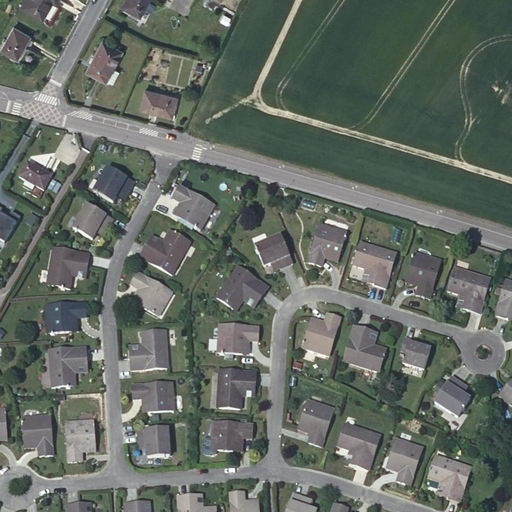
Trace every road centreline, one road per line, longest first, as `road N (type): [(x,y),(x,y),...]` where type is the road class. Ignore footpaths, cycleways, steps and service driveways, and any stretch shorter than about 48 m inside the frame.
road 1 (residential): [(269,472),(280,318),(295,297),(314,291),(467,339)]
road 2 (residential): [(175,147),(511,246)]
road 3 (residential): [(116,479),(104,295),(110,268),(175,147)]
road 4 (residential): [(418,511),(328,480),(269,472)]
road 5 (residential): [(269,472),(116,479)]
road 6 (residential): [(39,112),(175,147)]
road 7 (residential): [(39,112),(101,0)]
